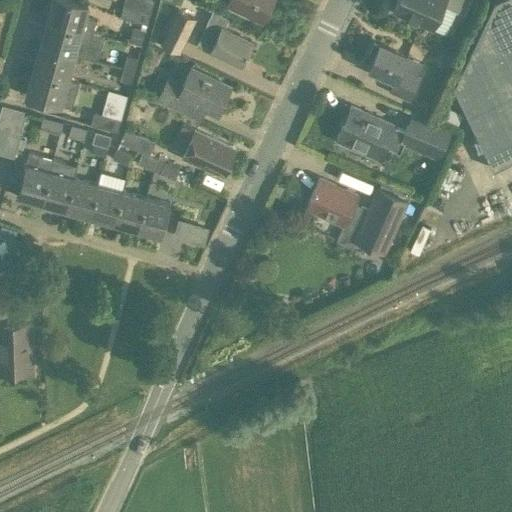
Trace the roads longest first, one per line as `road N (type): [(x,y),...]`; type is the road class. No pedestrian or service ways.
road 1 (tertiary): [(212,276),(341,0)]
road 2 (tertiary): [(106,511),(212,276)]
road 3 (residential): [(34,225),(212,276)]
